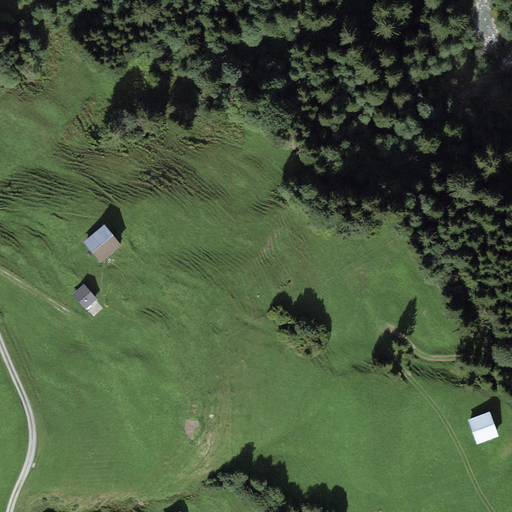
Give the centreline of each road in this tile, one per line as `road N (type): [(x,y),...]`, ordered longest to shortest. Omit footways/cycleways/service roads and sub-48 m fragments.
road 1 (track): [(491,355),(311,351),(243,300),(138,246),(119,205),(86,178),(0,154)]
road 2 (track): [(8,511),(33,450),(30,414),(0,340)]
